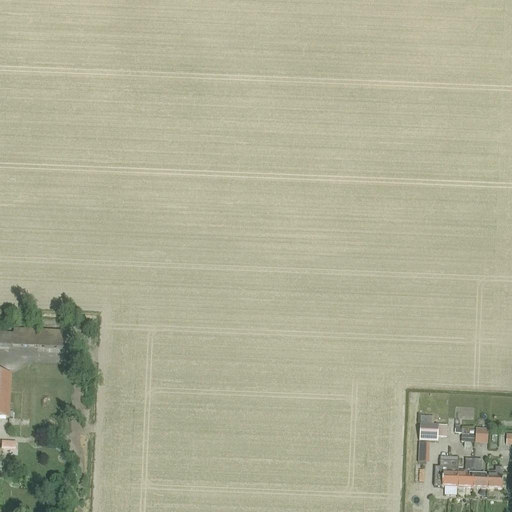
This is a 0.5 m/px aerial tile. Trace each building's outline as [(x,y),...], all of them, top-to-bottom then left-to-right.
[(0,349),(64,353),(64,333),(13,331),(12,335),(0,334),(0,349)] [(0,418),(9,419),(11,375),(0,374),(0,418)] [(419,425),(419,443),(437,444),(438,426),(419,425)] [(486,440),(486,438),(486,430),(474,430),(474,439),(486,440)] [(0,451),(16,451),(16,442),(0,442),(0,451)] [(457,489),(471,490),(473,461),(465,461),(464,473),(458,472),(458,463),(457,489)] [(481,461),(473,461),(471,490),(486,490),(487,478),(481,477),(481,461)] [(435,469),(434,488),(457,489),(458,463),(440,462),(439,469),(435,469)] [(487,473),(487,478),(486,490),(502,491),(503,465),(497,465),(497,469),(495,469),(495,473),(487,473)]
